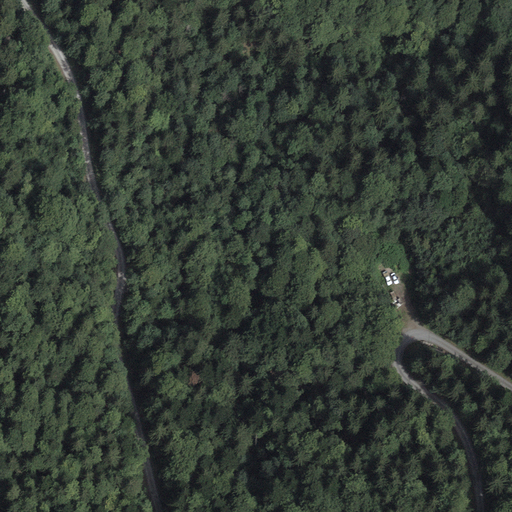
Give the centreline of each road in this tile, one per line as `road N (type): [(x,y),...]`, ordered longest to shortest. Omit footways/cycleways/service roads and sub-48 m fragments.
road 1 (track): [(157,511),(116,312),(119,249),(94,185),(86,120),(25,0)]
road 2 (track): [(480,511),(465,435),(404,376),(394,339),(413,331),(454,347),(511,389)]
